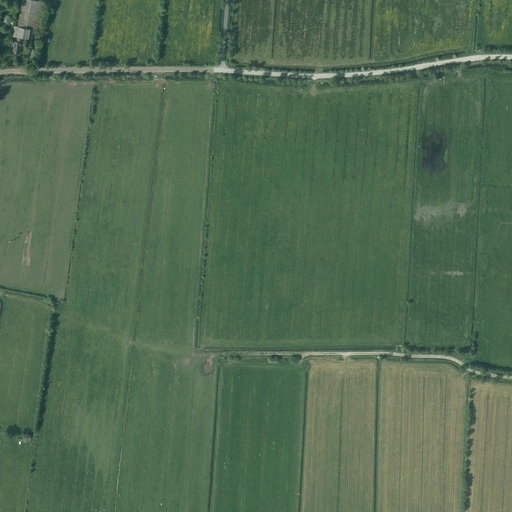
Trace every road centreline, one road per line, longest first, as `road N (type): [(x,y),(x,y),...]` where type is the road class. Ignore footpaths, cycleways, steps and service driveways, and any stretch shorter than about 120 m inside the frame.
road 1 (track): [(511,376),(477,372),(448,356),(216,355),(137,343),(0,293)]
road 2 (unclassified): [(221,69),(336,75),(511,56)]
road 3 (unclassified): [(221,69),(0,71)]
